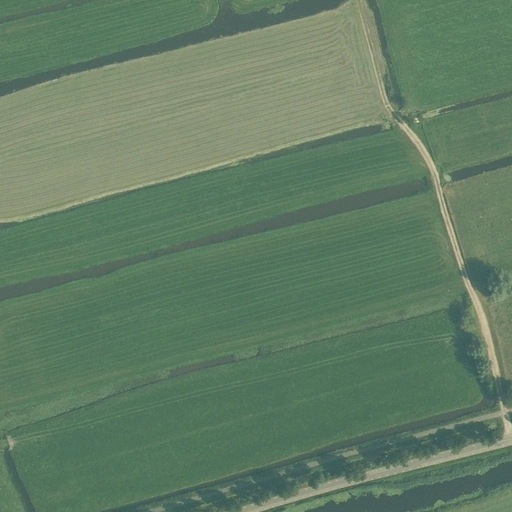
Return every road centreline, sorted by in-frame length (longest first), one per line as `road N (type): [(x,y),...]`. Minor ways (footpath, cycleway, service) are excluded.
road 1 (track): [(511,440),(432,169),(418,141),(387,111),(358,0)]
road 2 (tertiary): [(241,511),(511,440)]
road 3 (track): [(402,125),(415,105),(511,73)]
